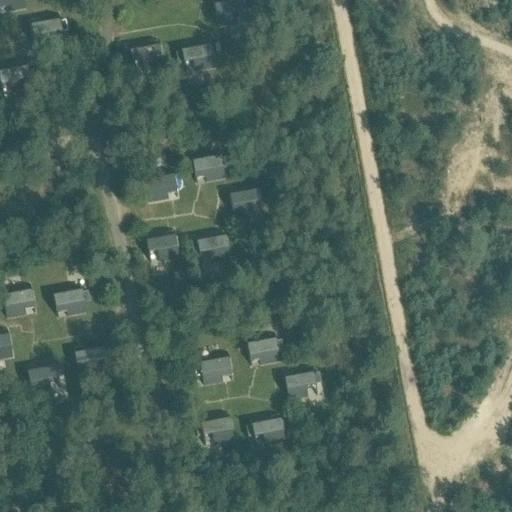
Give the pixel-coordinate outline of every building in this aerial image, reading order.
[(0,0),(0,9),(5,9),(6,13),(25,10),(23,1),(28,0),(0,0)] [(222,0),(223,2),(214,4),(218,29),(238,25),(237,16),(245,14),(242,0),(222,0)] [(39,23),(30,25),(34,49),(54,45),(52,36),(67,33),(65,22),(59,23),(57,14),(38,18),(39,23)] [(130,54),(125,55),(127,66),(141,63),(143,73),(163,69),(159,44),(149,46),(148,42),(129,45),(130,54)] [(182,54),(176,55),(178,66),(193,63),(194,73),(215,69),(210,45),(201,46),(200,42),(180,45),(182,54)] [(16,62),(0,65),(0,81),(1,86),(10,84),(12,93),(32,89),(26,65),(17,67),(16,62)] [(210,152),(190,156),(195,181),(204,179),(205,184),(225,180),(223,171),(229,170),(227,159),(212,162),(210,152)] [(154,182),(145,184),(148,204),(168,200),(167,196),(176,194),(172,170),(152,173),(154,182)] [(239,192),(229,194),(233,219),(253,215),(252,206),(261,205),(257,185),(238,188),(239,192)] [(164,232),(145,235),(149,255),(157,254),(159,263),(179,259),(174,235),(165,236),(164,232)] [(197,245),(191,246),(193,257),(208,254),(210,264),(230,260),(225,235),(216,237),(215,233),(195,237),(197,245)] [(11,299),(0,300),(0,311),(5,311),(6,320),(26,316),(25,311),(34,310),(30,285),(10,289),(11,299)] [(71,286),(51,290),(56,315),(66,313),(67,318),(86,314),(84,305),(90,304),(88,293),(73,296),(71,286)] [(0,361),(13,359),(8,334),(0,335),(0,361)] [(265,335),(245,339),(250,364),(259,362),(260,367),(280,363),(278,354),(284,353),(282,342),(267,345),(265,335)] [(83,351),(74,353),(78,377),(98,374),(96,364),(105,363),(101,343),(82,346),(83,351)] [(208,366),(194,368),(196,379),(202,378),(203,387),(223,383),(222,379),(231,377),(227,352),(207,356),(208,366)] [(36,369),(26,371),(31,396),(51,392),(49,382),(64,379),(62,368),(56,370),(54,361),(35,365),(36,369)] [(293,376),(284,377),(288,402),(308,399),(307,389),(321,386),(319,375),(313,376),(312,368),(292,371),(293,376)] [(201,428),(195,429),(197,440),(212,437),(214,446),(234,442),(229,418),(219,420),(218,415),(199,419),(201,428)] [(252,429),(246,430),(249,440),(263,438),(265,447),(285,443),(280,419),(271,421),(270,416),(250,420),(252,429)]
